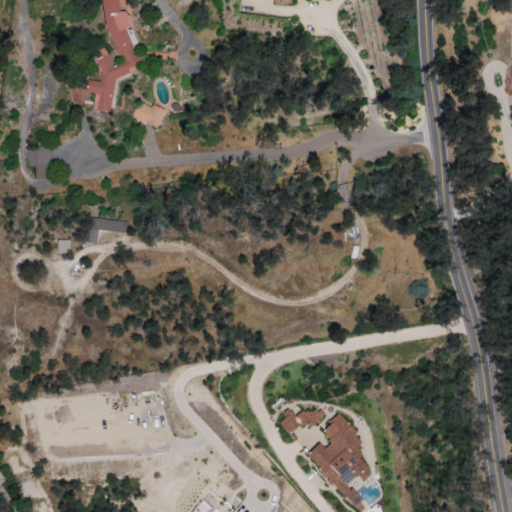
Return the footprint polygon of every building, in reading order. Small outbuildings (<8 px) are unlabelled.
[(138,100),(131,117),(155,127),(163,111),(138,100)] [(34,179),(49,179),(48,145),(27,146),(27,166),(34,166),(34,179)] [(124,232),(125,220),(88,217),(86,242),(95,243),(97,230),(124,232)] [(276,420),(288,433),(300,423),(305,429),(322,415),(314,406),(305,414),(300,408),(293,415),(288,409),(276,420)] [(307,453),(325,480),(341,492),(345,498),(352,504),(359,499),(355,493),(343,483),(355,475),(361,479),(370,473),(354,450),(360,442),(346,422),(336,414),(335,414),(321,431),(330,442),(323,447),(316,442),(307,453)]
